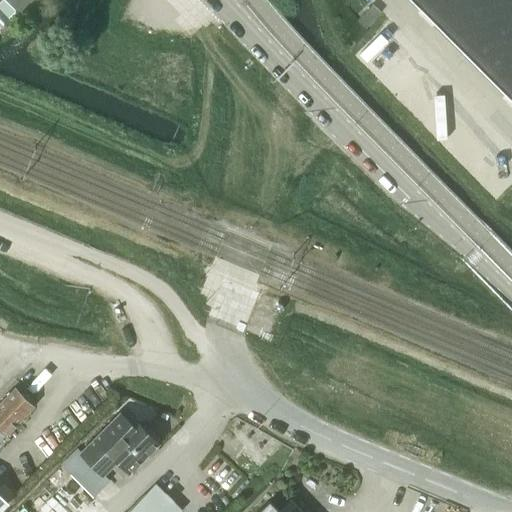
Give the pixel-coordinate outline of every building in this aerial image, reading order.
[(511,0),(411,0),(511,100),(511,0)] [(381,12),(372,4),(357,19),(366,27),(381,12)] [(0,26),(10,17),(0,6),(0,26)] [(0,403),(0,428),(7,435),(34,407),(33,406),(33,400),(27,395),(21,395),(20,394),(15,388),(0,403)] [(130,472),(158,443),(135,420),(131,424),(119,413),(81,451),(104,474),(118,460),(130,472)] [(180,511),(182,511),(155,484),(126,511),(180,511)] [(302,511),(291,500),(279,511),(269,500),(257,511),(302,511)]
